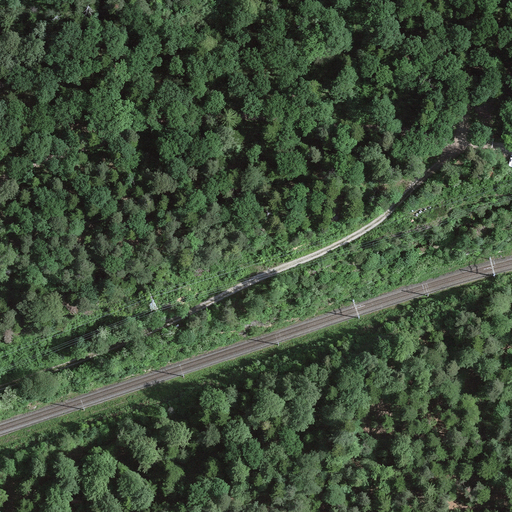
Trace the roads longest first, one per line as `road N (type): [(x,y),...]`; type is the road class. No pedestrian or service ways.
road 1 (track): [(464,141),(359,234),(134,339),(0,389)]
road 2 (track): [(511,149),(375,127),(209,116),(61,151),(0,184)]
road 3 (track): [(466,117),(369,0)]
road 4 (track): [(464,141),(511,1)]
